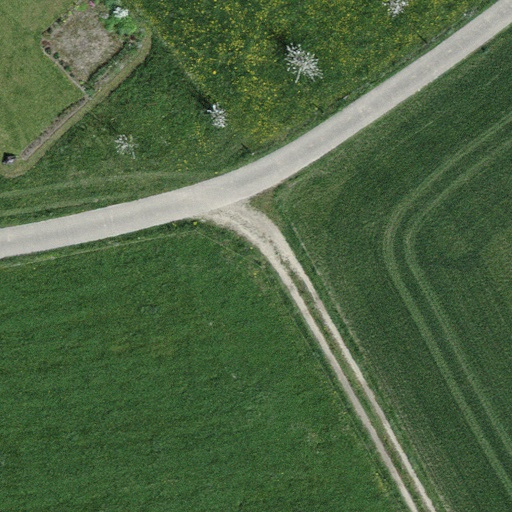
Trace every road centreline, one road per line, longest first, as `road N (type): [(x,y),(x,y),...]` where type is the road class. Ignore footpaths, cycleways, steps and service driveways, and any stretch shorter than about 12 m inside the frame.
road 1 (track): [(406,511),(232,196)]
road 2 (track): [(511,7),(232,196)]
road 3 (track): [(232,196),(0,245)]
